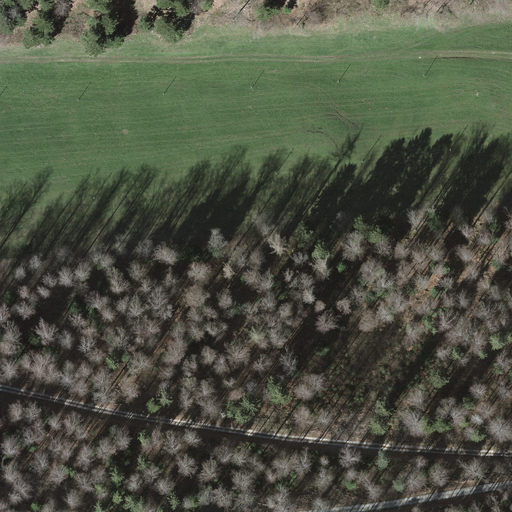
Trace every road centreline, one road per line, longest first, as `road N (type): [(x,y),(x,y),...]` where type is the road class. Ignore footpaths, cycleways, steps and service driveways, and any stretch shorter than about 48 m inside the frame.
road 1 (track): [(0,387),(262,434),(511,453)]
road 2 (track): [(511,62),(0,58)]
road 3 (track): [(320,511),(511,485)]
road 4 (track): [(511,20),(447,31),(389,56)]
